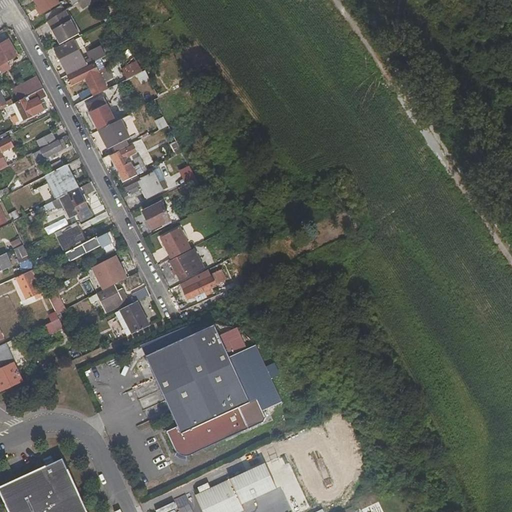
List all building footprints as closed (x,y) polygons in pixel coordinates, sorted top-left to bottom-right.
[(60,4),(57,0),(34,0),(37,4),(35,6),(40,15),(60,4)] [(44,16),(47,22),(66,10),(62,5),(44,16)] [(47,22),(60,45),(79,34),(66,10),(47,22)] [(0,65),(18,56),(9,39),(0,44),(0,65)] [(65,69),(68,68),(72,74),(100,59),(106,57),(102,48),(88,54),(91,59),(85,62),(74,41),(55,50),(65,69)] [(102,70),(105,69),(100,59),(72,74),(68,76),(72,85),(85,79),(90,88),(79,94),(83,102),(107,89),(100,75),(104,73),(102,70)] [(127,74),(129,79),(141,73),(139,69),(127,74)] [(20,101),(44,90),(38,78),(15,90),(20,101)] [(44,111),(38,98),(46,94),(44,90),(20,101),(16,103),(19,110),(24,120),(44,111)] [(0,91),(0,108),(7,105),(8,107),(14,104),(12,99),(6,102),(0,91)] [(109,98),(89,107),(100,131),(102,129),(120,121),(109,98)] [(4,109),(8,116),(19,110),(16,103),(14,104),(8,107),(4,109)] [(110,151),(135,138),(125,118),(120,121),(102,129),(105,136),(103,137),(110,151)] [(52,133),(37,141),(41,149),(56,142),(52,133)] [(0,169),(6,166),(0,153),(14,146),(9,138),(3,141),(1,136),(0,136),(0,169)] [(62,150),(58,141),(34,154),(38,162),(53,155),(55,159),(60,157),(58,152),(62,150)] [(170,145),(175,157),(182,153),(176,141),(170,145)] [(133,144),(109,156),(122,183),(141,174),(137,166),(134,168),(130,159),(138,155),(133,144)] [(60,161),(49,166),(52,173),(63,167),(60,161)] [(52,173),(46,176),(57,200),(77,189),(66,166),(63,167),(52,173)] [(185,183),(194,178),(189,169),(180,173),(185,183)] [(139,180),(138,177),(123,184),(127,192),(129,191),(132,195),(141,190),(139,186),(141,185),(149,198),(168,188),(164,181),(159,184),(153,173),(139,180)] [(191,192),(200,187),(197,179),(187,184),(191,192)] [(93,217),(83,197),(96,190),(91,182),(77,189),(57,200),(52,202),(55,209),(72,201),(82,222),(93,217)] [(191,192),(187,184),(178,189),(182,196),(191,192)] [(7,187),(0,190),(0,198),(0,199),(10,194),(7,187)] [(171,221),(162,202),(143,211),(152,230),(171,221)] [(16,210),(8,214),(12,223),(20,219),(16,210)] [(54,225),(52,220),(38,227),(40,231),(54,225)] [(85,243),(75,224),(66,228),(76,248),(85,243)] [(66,228),(51,236),(61,255),(66,253),(76,248),(66,228)] [(161,238),(171,259),(190,249),(180,228),(161,238)] [(110,232),(99,238),(98,237),(85,243),(76,248),(66,253),(70,261),(101,246),(105,256),(116,251),(111,241),(114,239),(110,232)] [(15,249),(18,258),(27,254),(23,245),(15,249)] [(178,279),(166,286),(168,288),(205,268),(195,249),(170,262),(174,271),(172,273),(174,275),(176,274),(178,279)] [(238,281),(244,278),(234,257),(228,260),(234,273),(238,281)] [(29,258),(19,263),(24,273),(34,269),(29,258)] [(123,275),(116,261),(107,266),(114,280),(123,275)] [(41,293),(45,291),(35,269),(17,278),(27,299),(36,296),(37,299),(43,296),(41,293)] [(206,298),(205,296),(210,294),(208,290),(215,285),(226,280),(225,277),(221,269),(211,275),(208,271),(184,283),(187,289),(183,291),(188,300),(194,296),(197,302),(206,298)] [(226,280),(229,286),(238,281),(234,273),(225,277),(226,280)] [(174,275),(164,281),(166,286),(178,279),(176,274),(174,275)] [(123,288),(117,291),(115,285),(97,294),(107,313),(129,302),(123,288)] [(210,294),(218,290),(215,285),(208,290),(210,294)] [(48,298),(55,294),(53,288),(45,292),(48,298)] [(145,288),(131,294),(135,303),(137,302),(150,295),(145,288)] [(135,303),(116,312),(128,336),(149,326),(137,302),(135,303)] [(55,312),(48,315),(52,323),(59,319),(56,314),(55,312)] [(42,327),(46,337),(63,329),(59,319),(52,323),(42,327)] [(250,401),(215,324),(146,356),(178,425),(167,431),(175,449),(177,452),(181,455),(185,455),(188,455),(248,428),(239,406),(250,401)] [(80,331),(72,335),(80,352),(88,348),(80,331)] [(24,382),(6,344),(0,346),(0,392),(0,393),(24,382)] [(23,410),(25,416),(39,409),(37,403),(23,410)] [(89,511),(81,495),(67,466),(64,457),(0,485),(0,490),(10,511),(89,511)] [(277,488),(265,463),(195,495),(202,511),(241,511),(245,511),(242,505),(277,488)]
